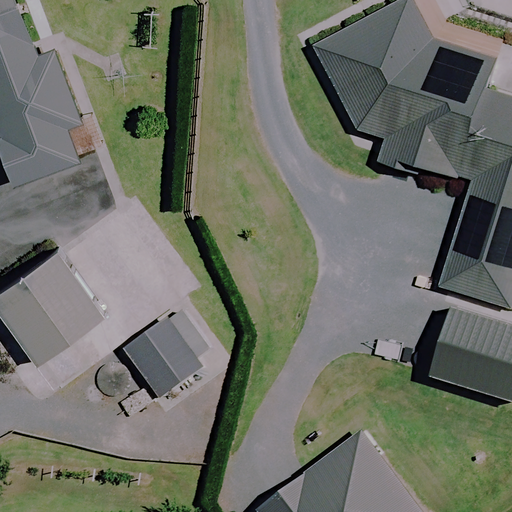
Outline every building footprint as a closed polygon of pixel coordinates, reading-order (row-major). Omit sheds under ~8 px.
[(78,164),(16,0),(0,0),(0,151),(14,188),(78,164)] [(404,0),(317,41),(364,140),(369,157),(456,186),(474,192),(441,294),(511,317),(511,102),(486,94),(496,65),(428,42),(408,0),(404,0)] [(59,253),(0,291),(0,308),(37,365),(44,361),(104,321),(59,253)] [(164,401),(205,370),(200,364),(215,353),(185,314),(130,355),(164,401)] [(214,452),(216,427),(155,422),(153,447),(214,452)]
